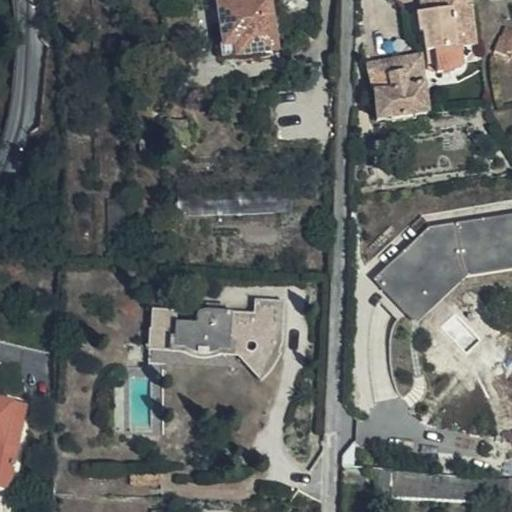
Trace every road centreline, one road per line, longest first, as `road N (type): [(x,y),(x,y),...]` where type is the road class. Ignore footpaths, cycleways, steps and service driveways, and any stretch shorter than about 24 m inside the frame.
road 1 (residential): [(350,0),(330,511)]
road 2 (residential): [(0,191),(19,147),(27,97),(23,0)]
